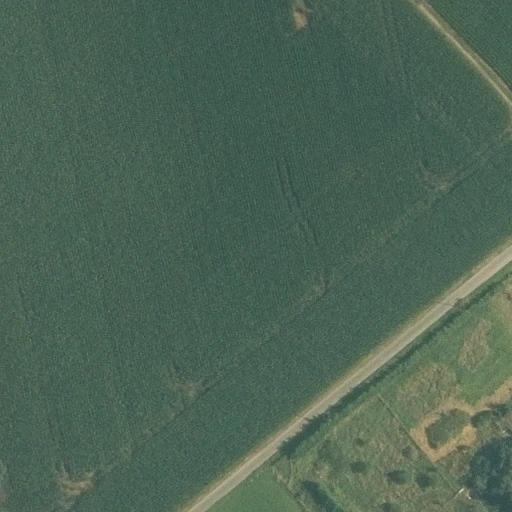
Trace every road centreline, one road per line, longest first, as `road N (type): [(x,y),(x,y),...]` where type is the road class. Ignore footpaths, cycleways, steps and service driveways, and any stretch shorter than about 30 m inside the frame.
road 1 (unclassified): [(511,252),(198,511)]
road 2 (track): [(511,105),(412,0)]
